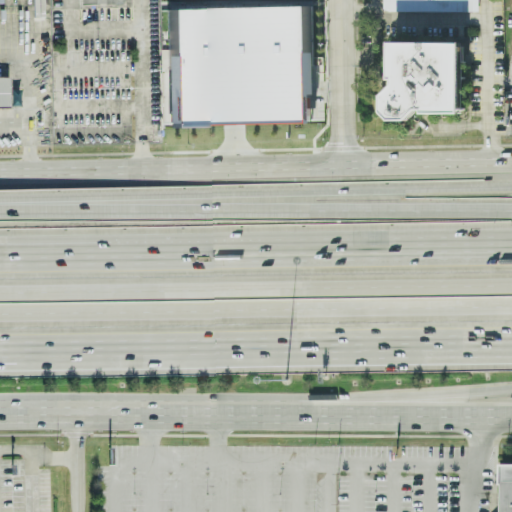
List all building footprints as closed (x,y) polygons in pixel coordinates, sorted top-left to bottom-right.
[(479,11),(478,0),(384,0),(384,13),(479,11)] [(388,86),(388,42),(459,43),(458,113),(414,112),(405,120),(389,120),(380,111),(380,95),(388,86)] [(247,56),(297,56),(298,107),(249,107),(247,56)] [(0,78),(8,78),(10,104),(0,104),(0,78)] [(501,511),(503,466),(511,466),(511,511),(501,511)]
